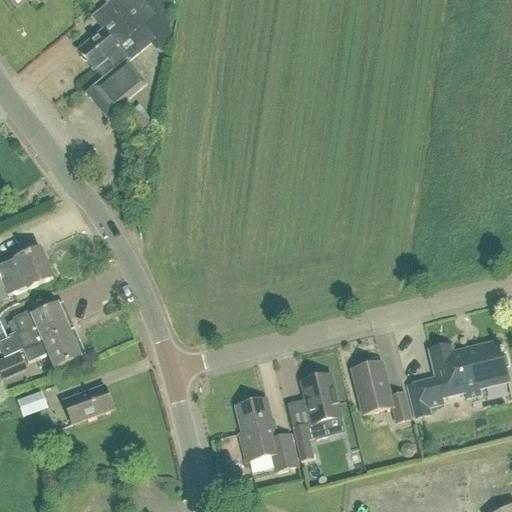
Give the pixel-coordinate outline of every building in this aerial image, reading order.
[(97,73),(105,82),(95,91),(114,115),(148,87),(131,65),(152,48),(156,53),(170,50),(170,11),(161,0),(102,0),(108,6),(92,20),(103,33),(79,53),(96,74),(97,73)] [(0,305),(55,281),(42,252),(0,270),(0,305)] [(44,345),(75,331),(64,305),(59,308),(59,307),(36,317),(34,313),(13,321),(19,334),(16,335),(24,353),(23,354),(44,346),(44,345)] [(87,358),(75,331),(44,345),(44,346),(23,354),(29,366),(49,357),(56,372),(82,360),(87,358)] [(509,386),(499,346),(453,357),(451,349),(430,355),(436,382),(408,389),(416,421),(431,417),(429,411),(444,407),(442,402),(466,396),(467,401),(481,398),(480,393),(509,386)] [(411,423),(405,397),(391,400),(383,366),(353,373),(364,418),(394,411),(397,426),(411,423)] [(325,426),(342,422),(331,380),(302,387),(312,428),(294,433),(302,464),(315,461),(311,446),(329,442),(325,426)] [(73,428),(115,413),(106,389),(64,404),(73,428)] [(41,394),(18,403),(24,420),(48,411),(41,394)] [(298,471),(290,439),(276,442),(267,403),(236,410),(243,437),(240,438),(247,466),(271,460),(275,477),(298,471)] [(511,511),(511,503),(495,511),(511,511)]
